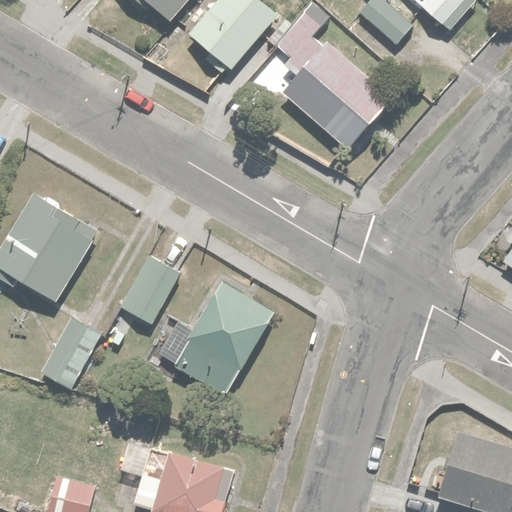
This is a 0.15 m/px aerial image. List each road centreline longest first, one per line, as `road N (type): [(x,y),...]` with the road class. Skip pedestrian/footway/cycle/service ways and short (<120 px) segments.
road 1 (residential): [(396,283),(0,49)]
road 2 (residential): [(326,511),(396,283)]
road 3 (residential): [(396,283),(442,196),(511,115)]
road 4 (residential): [(511,349),(396,283)]
